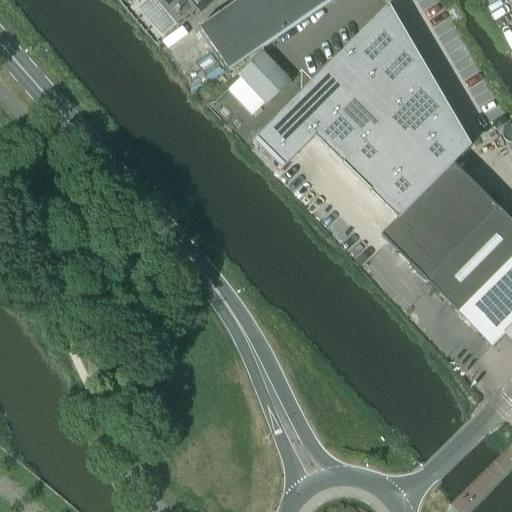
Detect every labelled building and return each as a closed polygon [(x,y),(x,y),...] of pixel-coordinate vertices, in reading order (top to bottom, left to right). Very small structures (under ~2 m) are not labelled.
[(164,0),(165,1),(166,0),(191,0),(201,12),(214,0),(164,0)] [(226,72),(331,0),(239,0),(197,29),(226,72)] [(387,7),(325,70),(353,99),(409,44),(387,7)] [(409,44),(353,99),(377,123),(426,74),(409,44)] [(289,83),(260,53),(237,76),(265,106),(289,83)] [(255,140),(251,144),(255,147),(277,169),(280,172),(313,139),(353,99),(325,70),(255,140)] [(426,74),(377,123),(401,146),(444,105),(426,74)] [(353,99),(313,139),(337,162),(377,123),(353,99)] [(444,105),(401,146),(436,181),(451,166),(469,148),(444,105)] [(377,123),(337,162),(361,186),(401,146),(377,123)] [(401,146),(361,186),(396,221),(436,181),(401,146)] [(396,221),(380,238),(424,281),(495,210),(451,166),(436,181),(396,221)] [(511,227),(495,210),(424,281),(491,348),(501,337),(503,336),(511,326),(511,227)]
